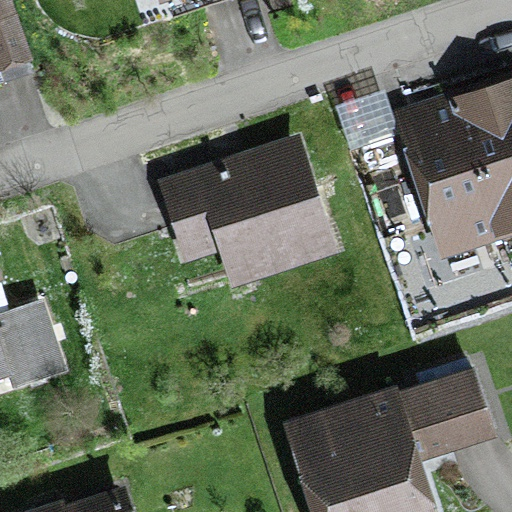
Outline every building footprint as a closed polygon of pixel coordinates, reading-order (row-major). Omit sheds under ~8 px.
[(0,80),(3,79),(4,83),(38,71),(19,16),(0,22),(0,80)] [(451,88),(499,237),(506,234),(511,249),(511,248),(511,76),(510,69),(451,88)] [(349,147),(398,131),(383,85),(334,101),(349,147)] [(510,270),(499,237),(451,88),(393,107),(442,256),(449,253),(459,287),(510,270)] [(337,247),(299,131),(158,177),(184,258),(219,247),(231,281),(337,247)] [(0,375),(7,374),(11,386),(67,369),(43,294),(7,305),(0,282),(0,278),(3,278),(0,267),(0,375)] [(439,511),(422,455),(496,432),(474,361),(469,362),(466,354),(415,370),(418,379),(397,386),(395,380),(282,416),(312,511),(439,511)] [(64,496),(12,511),(137,511),(127,479),(64,499),(64,496)]
